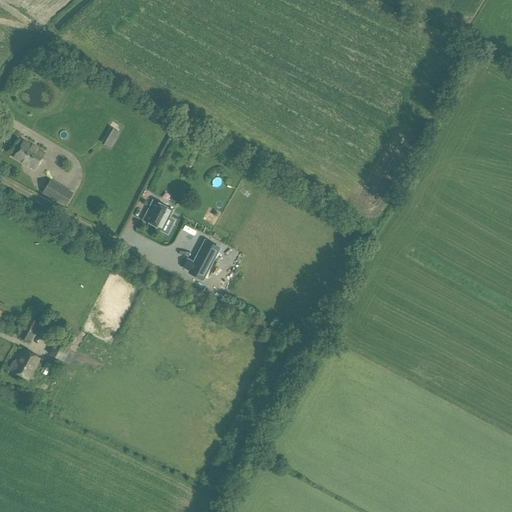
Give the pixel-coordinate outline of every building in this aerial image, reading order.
[(113,129),(104,144),(110,148),(119,133),(113,129)] [(23,141),(14,158),(35,170),(45,154),(23,141)] [(48,196),(65,206),(68,202),(51,192),(48,196)] [(191,220),(200,203),(188,197),(180,215),(191,220)] [(152,207),(145,221),(161,229),(166,218),(168,219),(172,210),(153,201),(150,207),(152,207)] [(219,249),(204,242),(193,263),(188,260),(184,268),(189,271),(188,272),(203,280),(219,249)] [(148,265),(165,273),(176,251),(159,243),(148,265)] [(28,319),(19,338),(28,343),(36,329),(39,331),(42,326),(28,319)] [(57,338),(48,355),(63,363),(76,338),(63,331),(59,339),(57,338)] [(23,352),(14,370),(29,378),(39,360),(23,352)] [(42,363),(37,374),(42,376),(47,365),(42,363)]
